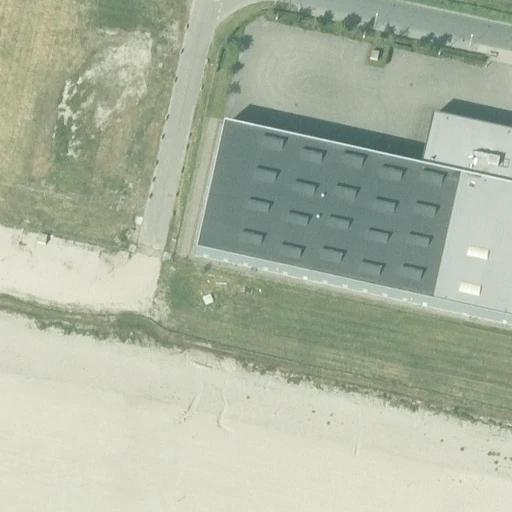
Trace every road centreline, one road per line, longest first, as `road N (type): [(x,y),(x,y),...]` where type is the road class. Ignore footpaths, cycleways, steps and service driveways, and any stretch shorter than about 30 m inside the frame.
road 1 (unclassified): [(204,0),(107,442)]
road 2 (unclassified): [(511,39),(331,0)]
